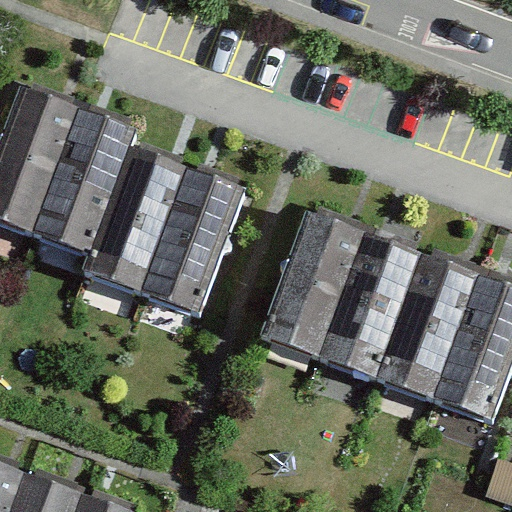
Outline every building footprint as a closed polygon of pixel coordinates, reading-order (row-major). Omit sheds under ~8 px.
[(0,136),(0,240),(24,250),(71,125),(12,103),(0,136)] [(24,250),(82,271),(123,159),(128,146),(71,125),(24,250)] [(77,285),(135,306),(181,181),(123,159),(82,271),(77,285)] [(135,306),(193,327),(239,202),(181,181),(135,306)] [(259,340),(317,362),(363,236),(305,215),(259,340)] [(317,362),(375,383),(421,258),(363,236),(317,362)] [(375,383),(433,404),(479,279),(421,258),(375,383)] [(433,404),(490,426),(511,367),(511,291),(479,279),(433,404)] [(0,511),(12,511),(27,473),(0,462),(0,511)] [(12,511),(78,511),(85,494),(27,473),(12,511)] [(78,511),(133,511),(85,494),(78,511)]
